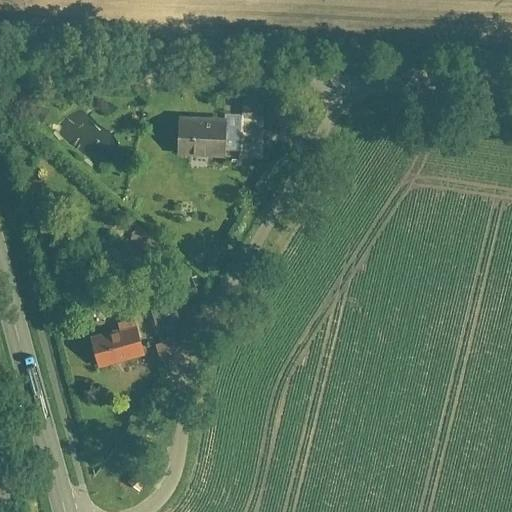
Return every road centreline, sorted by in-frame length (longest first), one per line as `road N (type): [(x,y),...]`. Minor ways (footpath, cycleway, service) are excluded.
road 1 (residential): [(144,511),(177,462),(200,332),(348,83),(511,92)]
road 2 (tertiary): [(64,511),(0,269)]
